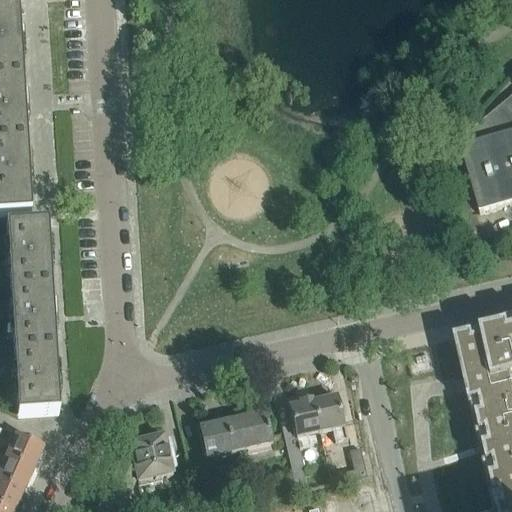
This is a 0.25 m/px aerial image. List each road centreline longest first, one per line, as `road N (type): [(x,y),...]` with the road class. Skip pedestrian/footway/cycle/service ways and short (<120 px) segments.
road 1 (residential): [(114,391),(121,336),(97,0)]
road 2 (residential): [(114,391),(353,334)]
road 3 (residential): [(396,511),(353,334)]
road 4 (residential): [(353,334),(511,298)]
road 5 (residential): [(59,511),(114,391)]
